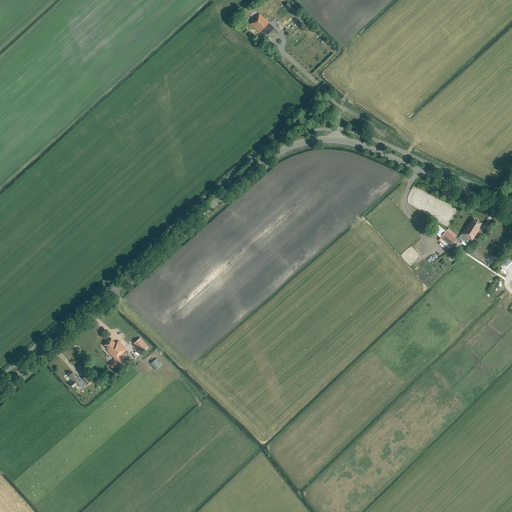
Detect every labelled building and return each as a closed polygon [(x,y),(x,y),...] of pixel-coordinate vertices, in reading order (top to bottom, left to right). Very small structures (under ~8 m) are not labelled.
[(284,6),(300,22),(304,18),(288,3),(284,6)] [(269,23),(259,14),(250,24),(248,22),(248,21),(246,19),(243,24),(260,39),(261,39),(263,40),(266,37),(264,36),(266,34),(268,35),(274,28),(271,26),(272,24),(270,22),(269,23)] [(478,229),(482,224),(473,218),(470,224),(468,223),(461,235),(469,239),(473,241),(479,230),(478,229)] [(449,249),(451,247),(457,240),(455,238),(457,236),(449,228),(440,238),(444,241),(442,243),(449,249)] [(511,263),(511,262),(508,260),(507,259),(497,269),(502,274),(511,263)] [(142,352),(148,347),(140,338),(134,344),(142,352)] [(116,344),(111,339),(104,345),(108,350),(107,351),(111,355),(114,359),(108,365),(112,369),(118,363),(121,366),(124,363),(119,357),(127,350),(118,341),(116,344)] [(157,358),(153,362),(158,366),(162,362),(157,358)] [(78,378),(73,372),(69,376),(73,382),(70,384),(73,388),(78,384),(82,388),(86,385),(91,381),(86,376),(82,380),(79,377),(78,378)]
